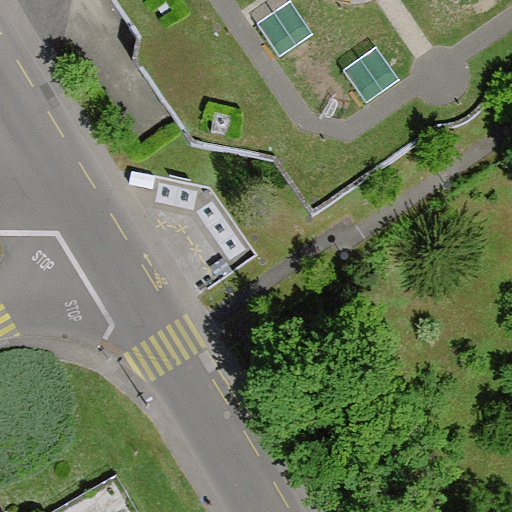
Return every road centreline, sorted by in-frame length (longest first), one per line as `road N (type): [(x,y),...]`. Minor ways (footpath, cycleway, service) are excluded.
road 1 (residential): [(107,247),(268,511)]
road 2 (residential): [(0,305),(107,247)]
